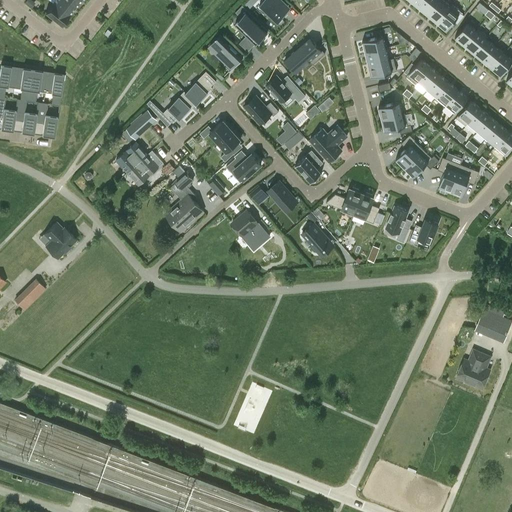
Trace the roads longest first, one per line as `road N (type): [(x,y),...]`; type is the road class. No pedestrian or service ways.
road 1 (unclassified): [(346,499),(0,363)]
road 2 (residential): [(445,277),(225,291),(166,287),(146,276)]
road 3 (residential): [(346,499),(445,277)]
road 4 (residential): [(511,117),(389,15),(341,25)]
road 5 (residential): [(511,167),(470,216),(383,182),(369,149)]
road 6 (residential): [(146,276),(72,198),(0,158)]
road 7 (residential): [(146,276),(278,163)]
road 8 (unknown): [(47,180),(86,93),(88,69),(69,39)]
road 9 (residential): [(334,7),(310,16),(225,102)]
road 10 (residential): [(3,0),(64,46),(101,0)]
road 11 (residential): [(369,149),(341,25)]
road 12 (residential): [(278,163),(311,199),(369,149)]
